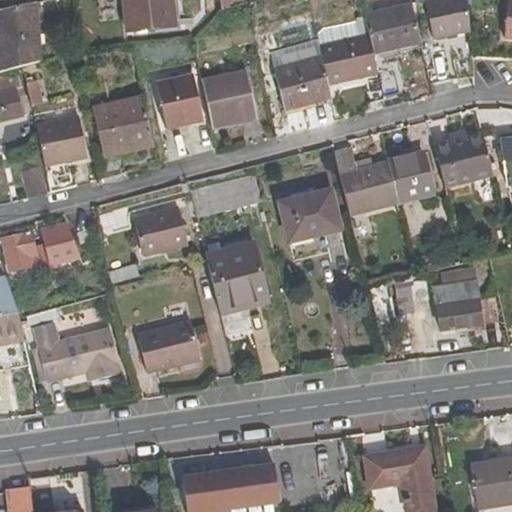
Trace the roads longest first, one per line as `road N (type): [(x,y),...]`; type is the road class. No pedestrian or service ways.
road 1 (residential): [(511,100),(481,96),(0,220)]
road 2 (primary): [(0,452),(511,382)]
